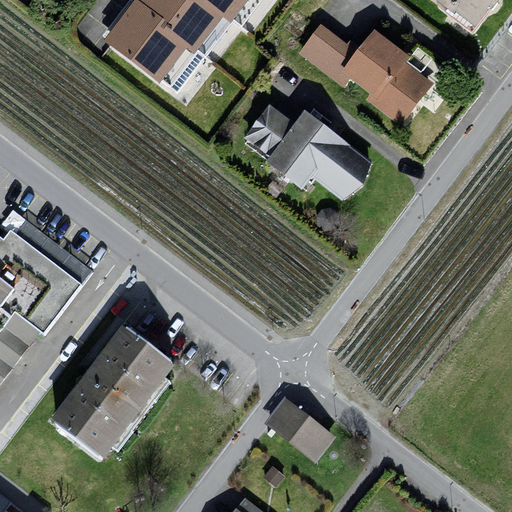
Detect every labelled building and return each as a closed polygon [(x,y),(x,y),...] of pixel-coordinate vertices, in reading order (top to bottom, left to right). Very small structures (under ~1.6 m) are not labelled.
[(147,0),(137,13),(188,56),(195,60),(221,26),(193,0),(147,0)] [(193,0),(221,26),(231,30),(254,0),(193,0)] [(421,0),(473,39),(501,0),(421,0)] [(134,10),(103,50),(157,92),(188,56),(137,13),(134,10)] [(342,89),(353,84),(344,76),(358,59),(322,32),(303,60),(342,89)] [(366,108),(405,132),(435,88),(407,70),(407,63),(375,38),(358,59),(344,76),(353,84),(371,102),(366,108)] [(270,112),(242,147),(266,166),(282,185),(301,198),(311,185),(341,210),(361,195),(372,169),(304,119),(293,131),(270,112)] [(0,341),(16,321),(44,343),(81,293),(11,237),(3,247),(0,245),(0,341)] [(120,337),(54,428),(107,467),(174,376),(120,337)] [(267,433),(316,470),(334,447),(285,409),(267,433)]
